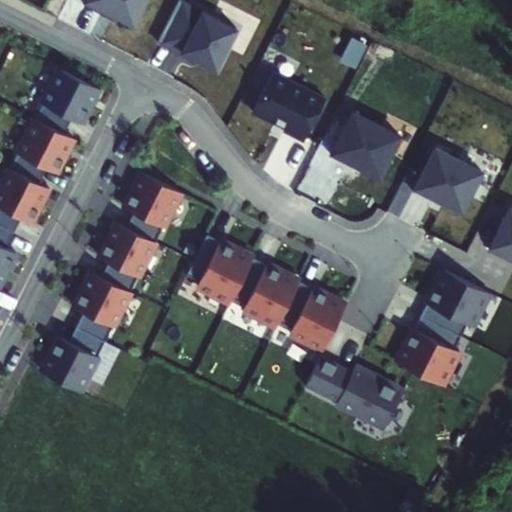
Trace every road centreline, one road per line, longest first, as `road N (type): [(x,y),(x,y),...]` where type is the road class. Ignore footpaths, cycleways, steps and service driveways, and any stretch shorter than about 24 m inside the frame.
road 1 (residential): [(137,79),(172,101),(265,201),(386,259)]
road 2 (residential): [(0,354),(137,79)]
road 3 (residential): [(0,11),(137,79)]
